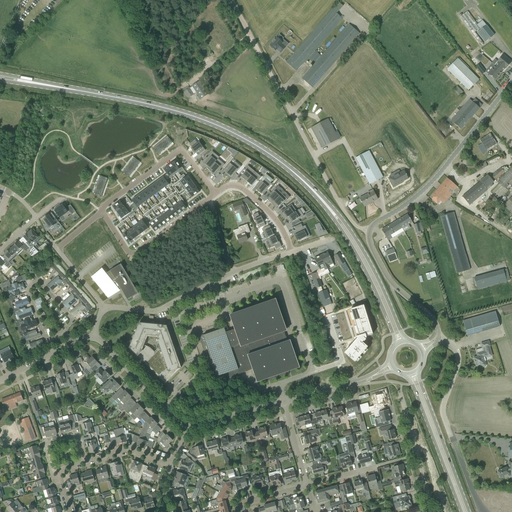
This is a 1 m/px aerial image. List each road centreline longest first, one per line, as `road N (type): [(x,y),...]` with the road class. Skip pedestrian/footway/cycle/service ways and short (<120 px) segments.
road 1 (unclassified): [(437,339),(433,319),(391,282),(368,230),(420,192),(511,82)]
road 2 (primary): [(321,200),(272,156),(222,127),(146,103),(33,83)]
road 3 (track): [(368,230),(341,208),(231,0)]
road 4 (primary): [(407,340),(365,254),(321,200)]
road 5 (primary): [(321,200),(369,278),(396,344)]
road 6 (residential): [(100,212),(180,149),(215,193)]
road 7 (residential): [(100,212),(130,255),(209,198)]
road 8 (primary): [(469,511),(418,371)]
road 9 (primary): [(406,375),(462,511)]
road 10 (residential): [(103,307),(152,311),(232,273)]
road 11 (residential): [(62,331),(70,317),(37,280),(29,283),(51,340)]
road 12 (residential): [(103,307),(56,249),(100,212)]
road 13 (residential): [(430,511),(401,393)]
